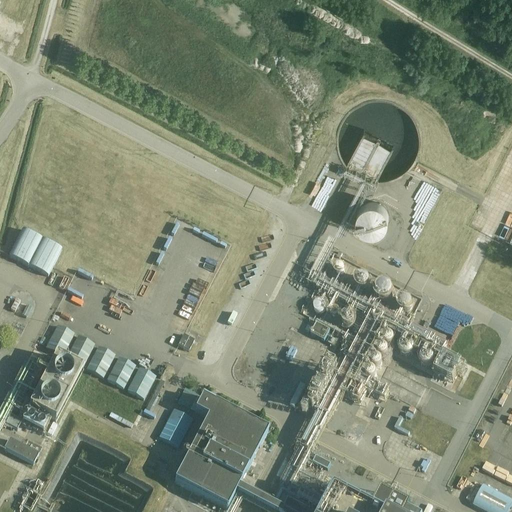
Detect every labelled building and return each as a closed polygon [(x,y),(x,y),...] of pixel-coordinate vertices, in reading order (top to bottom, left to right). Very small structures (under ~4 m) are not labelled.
[(388,221),(388,218),(388,215),(387,212),(385,209),(384,207),(381,205),(378,203),(376,203),(373,202),(369,202),(366,203),(363,204),(360,206),(358,208),(357,211),(356,214),(355,218),(355,221),(356,224),(358,228),(360,230),(362,232),(365,233),(369,235),(371,235),(374,235),(378,233),(381,232),(383,230),(385,228),(387,225),(388,221)] [(7,259),(46,279),(61,250),(22,229),(7,259)] [(377,282),(380,273),(371,270),(368,279),(377,282)] [(369,287),(369,284),(369,282),(368,280),(366,279),(363,278),(361,278),(359,280),(357,282),(357,284),(357,286),(358,288),(360,290),(363,291),(366,290),(368,289),(369,287)] [(392,298),(393,295),(392,292),(390,289),(388,287),(385,287),(383,287),(381,287),(379,289),(377,292),(376,295),(377,298),(378,301),(381,302),(384,303),(387,303),(389,302),(390,301),(392,298)] [(420,306),(424,299),(414,294),(410,301),(420,306)] [(330,298),(319,302),(324,313),(335,308),(330,298)] [(355,326),(355,324),(355,321),(353,319),(351,318),(349,317),(346,317),(344,319),(342,321),(342,323),(342,326),(343,328),(345,330),(348,330),(351,330),(353,329),(355,326)] [(312,336),(325,343),(330,334),(317,327),(312,336)] [(60,330),(59,331),(48,352),(64,361),(76,338),(60,330)] [(183,337),(178,347),(188,353),(194,342),(183,337)] [(328,344),(336,348),(339,342),(331,338),(328,344)] [(80,340),(79,342),(68,363),(84,371),(96,349),(80,340)] [(100,351),(100,352),(89,374),(105,382),(116,360),(100,351)] [(56,362),(24,424),(45,434),(51,423),(55,425),(83,371),(58,358),(56,362)] [(121,362),(120,363),(109,384),(125,393),(137,370),(121,362)] [(386,387),(428,409),(440,386),(398,364),(386,387)] [(141,373),(141,374),(129,395),(145,403),(157,381),(141,373)] [(165,381),(151,412),(147,410),(142,421),(147,423),(152,413),(160,417),(163,411),(158,409),(170,383),(165,381)] [(185,407),(198,413),(204,401),(192,394),(185,407)] [(177,484),(228,511),(268,434),(204,401),(198,413),(211,420),(177,484)] [(118,412),(115,417),(139,427),(141,422),(118,412)] [(161,440),(180,450),(194,422),(175,412),(161,440)] [(406,426),(410,418),(406,416),(400,427),(413,435),(415,431),(406,426)] [(6,426),(14,430),(17,432),(21,423),(10,417),(6,426)] [(422,460),(429,445),(413,438),(406,452),(422,460)] [(9,441),(4,451),(33,467),(39,457),(9,441)] [(511,453),(499,447),(488,470),(511,481),(511,453)] [(320,458),(317,464),(328,470),(332,472),(335,466),(320,458)] [(491,480),(506,490),(510,483),(495,473),(491,480)] [(473,506),(473,507),(482,511),(510,511),(511,508),(511,501),(484,486),(473,506)] [(329,511),(404,511),(383,501),(376,511),(361,511),(337,499),(329,511)]
